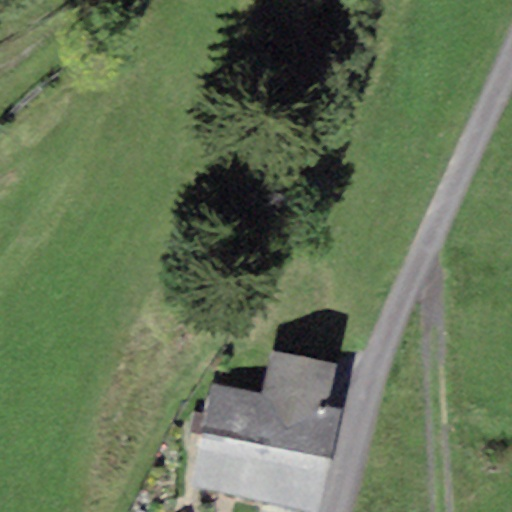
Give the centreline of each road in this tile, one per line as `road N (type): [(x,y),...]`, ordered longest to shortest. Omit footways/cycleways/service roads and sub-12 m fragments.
road 1 (unclassified): [(335,511),(388,330),(511,57)]
road 2 (track): [(424,250),(438,511)]
